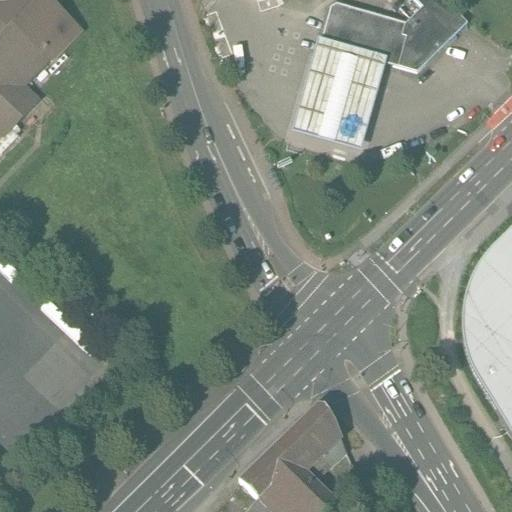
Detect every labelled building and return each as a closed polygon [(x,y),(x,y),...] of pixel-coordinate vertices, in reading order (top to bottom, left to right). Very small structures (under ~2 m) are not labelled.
[(0,0),(0,133),(4,137),(35,104),(20,89),(34,75),(34,76),(35,74),(49,60),(49,61),(51,63),(53,62),(52,61),(78,35),(79,34),(44,0),(0,0)] [(405,26),(336,6),(331,9),(321,43),(386,61),(384,65),(416,74),(459,32),(466,25),(441,0),(412,0),(422,10),(405,26)] [(361,63),(322,51),(321,47),(320,47),(321,43),(318,42),(292,133),(360,153),(384,65),(378,63),(374,66),(373,62),(365,59),(361,63)] [(386,61),(321,43),(320,47),(321,47),(322,51),(361,63),(365,59),(373,62),(374,66),(378,63),(384,65),(386,61)] [(511,239),(473,280),(463,306),(461,332),(463,356),(472,379),(511,444),(511,239)] [(316,408),(276,447),(305,473),(305,474),(341,440),(333,424),(324,408),(316,408)] [(305,473),(276,447),(239,484),(257,502),(247,511),(328,511),(335,502),(356,482),(354,471),(352,466),(341,477),(343,479),(328,495),(305,474),(305,473)]
